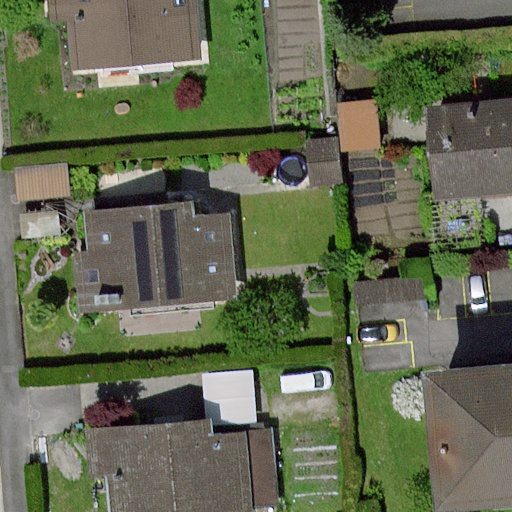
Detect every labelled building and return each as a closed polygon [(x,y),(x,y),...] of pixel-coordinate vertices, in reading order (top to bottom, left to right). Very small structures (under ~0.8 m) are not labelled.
[(197,0),(59,0),(61,17),(71,16),(75,69),(202,60),(197,0)] [(511,99),(415,108),(422,199),(511,191),(511,99)] [(343,182),(339,137),(311,140),(315,185),(343,182)] [(192,204),(89,213),(92,242),(93,252),(77,253),(82,308),(232,296),(225,219),(193,222),(192,204)] [(511,368),(481,370),(430,374),(440,511),(443,511),(511,507),(511,368)] [(210,422),(95,433),(99,473),(111,472),(115,511),(218,511),(279,506),(271,430),(212,436),(210,422)]
